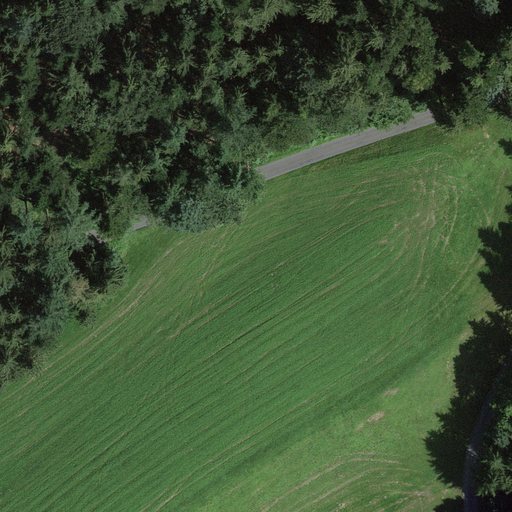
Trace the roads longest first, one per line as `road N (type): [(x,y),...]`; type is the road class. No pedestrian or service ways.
road 1 (unclassified): [(0,267),(511,90)]
road 2 (unclassified): [(477,511),(472,458),(511,361)]
